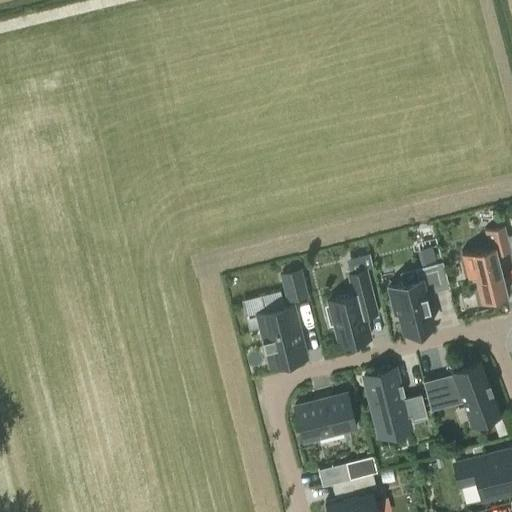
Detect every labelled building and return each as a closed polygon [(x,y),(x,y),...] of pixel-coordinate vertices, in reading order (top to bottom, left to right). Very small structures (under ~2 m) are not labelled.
[(507,293),(497,253),(510,249),(507,234),(504,224),(483,229),(483,230),(486,229),(490,244),(460,252),(467,276),(469,275),(468,272),(473,271),(480,299),(482,299),(482,296),(499,292),(499,295),(507,293)] [(376,312),(364,268),(372,266),(369,252),(345,258),(352,287),(355,286),(356,292),(328,299),(329,304),(325,305),(329,324),(334,323),(339,344),(369,336),(364,315),(376,312)] [(426,292),(425,292),(424,289),(443,284),(437,262),(415,267),(418,279),(388,286),(395,313),(399,312),(403,329),(432,322),(429,307),(426,292)] [(305,294),(299,268),(282,273),(288,299),(305,294)] [(305,356),(292,304),(257,313),(270,365),(305,356)] [(500,413),(480,358),(451,369),(471,423),(500,413)] [(427,416),(421,392),(402,397),(401,395),(404,394),(404,392),(403,393),(400,384),(402,384),(401,383),(399,383),(394,367),(363,375),(376,423),(408,415),(410,421),(427,416)] [(447,390),(444,376),(423,381),(427,396),(447,390)] [(355,426),(346,392),(294,405),(303,439),(355,426)] [(437,442),(427,444),(430,456),(440,454),(437,442)] [(501,449),(455,461),(459,478),(476,473),(483,498),(511,490),(511,456),(504,459),(501,449)] [(376,470),(372,454),(345,461),(349,477),(372,471),(376,470)] [(335,497),(325,500),(327,511),(377,511),(371,488),(376,487),(372,471),(349,477),(341,479),(345,495),(335,497)]
